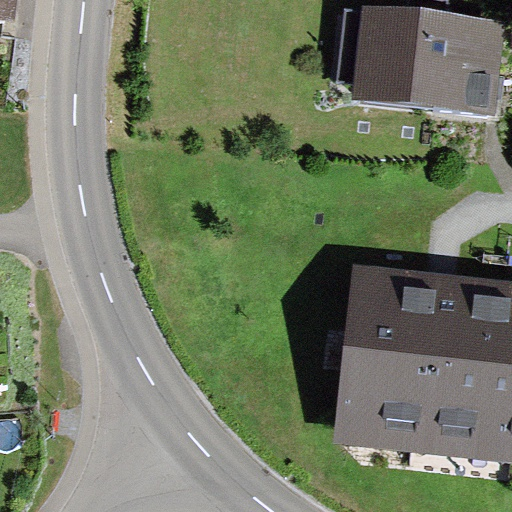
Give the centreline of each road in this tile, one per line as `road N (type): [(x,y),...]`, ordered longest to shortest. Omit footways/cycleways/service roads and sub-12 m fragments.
road 1 (tertiary): [(183,430),(145,375),(113,305),(85,213),(76,115),(83,0)]
road 2 (tertiary): [(273,511),(183,430)]
